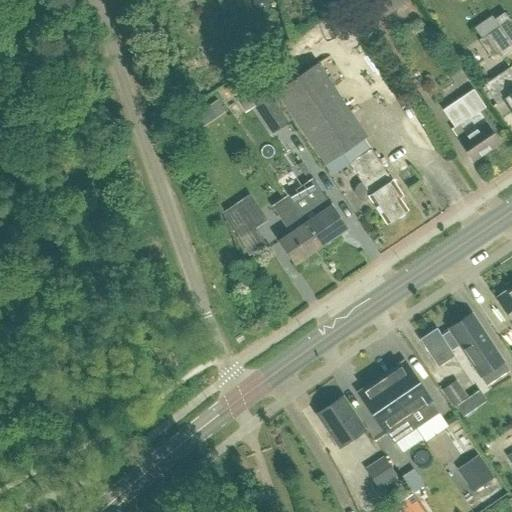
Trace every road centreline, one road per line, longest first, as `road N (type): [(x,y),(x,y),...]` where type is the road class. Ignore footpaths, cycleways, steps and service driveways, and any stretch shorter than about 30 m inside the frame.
road 1 (residential): [(237,403),(94,0)]
road 2 (secondary): [(237,403),(511,211)]
road 3 (secondary): [(106,511),(237,403)]
